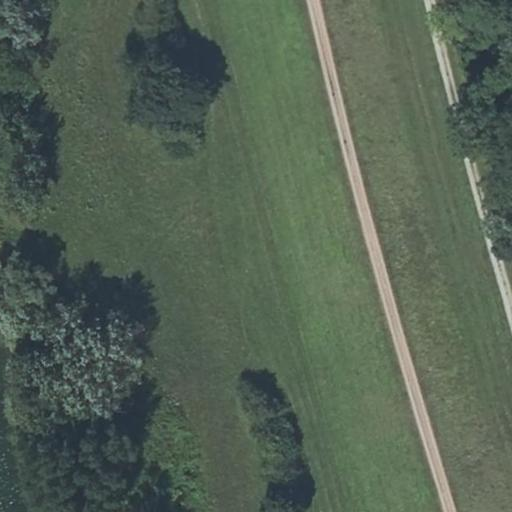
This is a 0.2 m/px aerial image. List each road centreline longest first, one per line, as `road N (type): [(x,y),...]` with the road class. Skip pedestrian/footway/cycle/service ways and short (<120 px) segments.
road 1 (track): [(324,0),(372,233),(459,511)]
road 2 (track): [(511,318),(427,0)]
